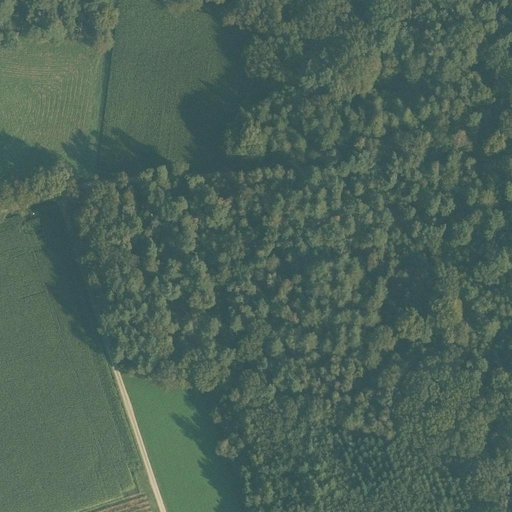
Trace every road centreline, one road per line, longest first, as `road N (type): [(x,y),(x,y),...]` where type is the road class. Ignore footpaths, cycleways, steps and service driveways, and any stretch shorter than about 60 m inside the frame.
road 1 (track): [(58,195),(96,183),(511,162)]
road 2 (track): [(58,195),(162,511)]
